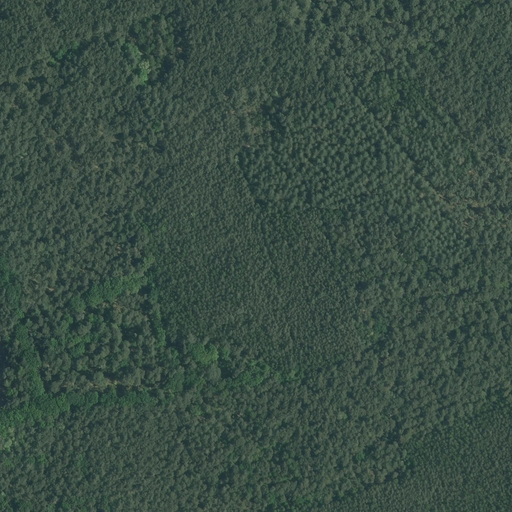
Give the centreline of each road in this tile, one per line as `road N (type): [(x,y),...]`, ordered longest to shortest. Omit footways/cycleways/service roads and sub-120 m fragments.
road 1 (track): [(381,445),(313,480),(268,488),(232,462),(91,511)]
road 2 (track): [(511,405),(381,445)]
